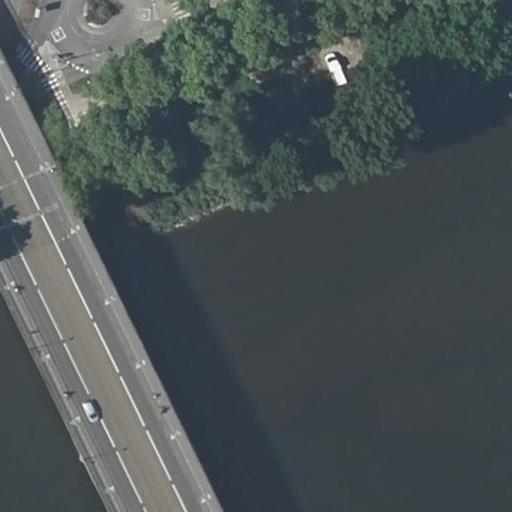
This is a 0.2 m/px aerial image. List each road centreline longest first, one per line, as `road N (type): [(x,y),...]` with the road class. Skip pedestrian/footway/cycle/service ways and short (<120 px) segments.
road 1 (primary): [(192,511),(0,116)]
road 2 (primary): [(0,237),(133,511)]
